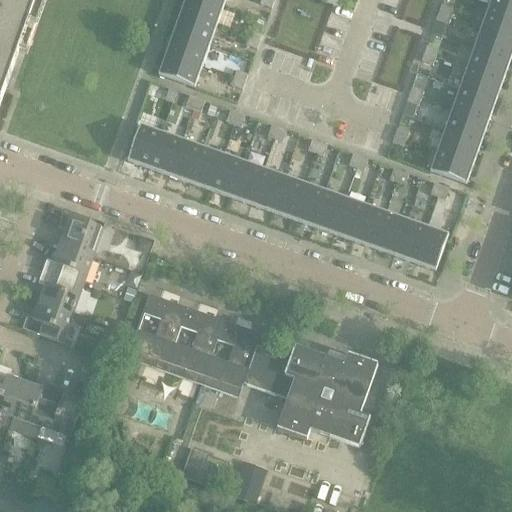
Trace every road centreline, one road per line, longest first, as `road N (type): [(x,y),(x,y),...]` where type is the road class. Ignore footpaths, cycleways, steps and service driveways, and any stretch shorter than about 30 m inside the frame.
road 1 (residential): [(465,328),(45,178)]
road 2 (residential): [(465,328),(511,196)]
road 3 (residential): [(45,178),(0,306)]
